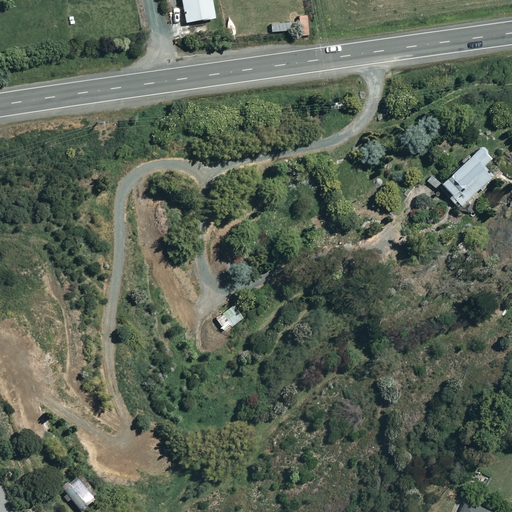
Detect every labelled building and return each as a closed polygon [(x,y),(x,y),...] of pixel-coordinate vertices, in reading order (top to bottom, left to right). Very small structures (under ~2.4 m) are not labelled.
[(178,0),(182,21),(212,16),(208,0),(178,0)] [(476,187),(480,190),(488,183),(484,179),(489,174),(478,162),(485,156),(474,144),(435,180),(457,204),(476,187)] [(365,180),(338,180),(338,193),(364,193),(365,180)] [(192,296),(180,280),(165,292),(176,308),(192,296)] [(212,336),(201,336),(201,347),(211,347),(212,336)] [(489,511),(462,499),(456,511),(489,511)]
